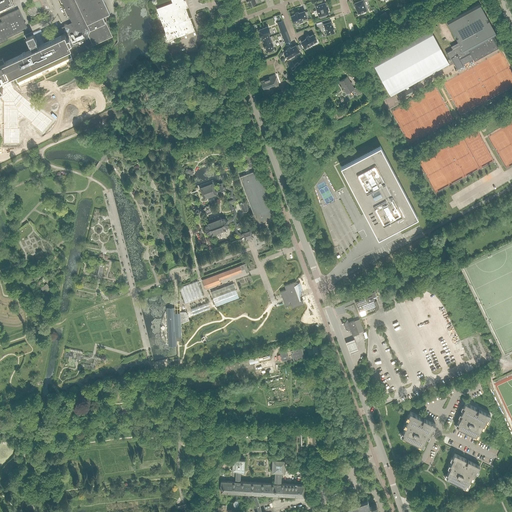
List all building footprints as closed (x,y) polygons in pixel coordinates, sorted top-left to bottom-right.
[(0,8),(14,3),(12,0),(0,0),(0,91),(2,90),(6,94),(1,99),(3,145),(18,143),(18,111),(42,134),(52,121),(13,90),(11,87),(4,79),(14,75),(18,83),(72,58),(69,49),(73,48),(72,46),(76,45),(79,52),(113,36),(106,22),(105,22),(103,17),(110,13),(103,0),(60,0),(61,3),(63,2),(65,8),(64,8),(68,16),(69,16),(72,22),(71,23),(72,26),(70,28),(68,32),(70,34),(66,36),(65,34),(40,46),(33,31),(25,35),(31,50),(0,64),(0,63),(0,42),(8,39),(7,37),(28,28),(19,8),(1,17),(3,22),(0,22),(0,8)] [(171,40),(194,31),(185,8),(187,7),(185,1),(184,1),(183,0),(171,0),(173,3),(157,9),(166,33),(163,34),(166,44),(172,42),(171,40)] [(357,0),(358,1),(354,3),(356,6),(355,6),(357,10),(358,13),(366,10),(362,0),(357,0)] [(327,6),(326,6),(325,2),(317,5),(317,4),(316,4),(316,5),(315,5),(319,16),(325,14),(328,13),(327,10),(328,10),(327,6)] [(431,30),(372,63),(391,96),(406,88),(407,90),(409,88),(408,86),(414,83),(432,73),(433,75),(435,74),(434,72),(449,64),(450,65),(454,63),(457,68),(463,64),(462,63),(471,58),(472,59),(473,59),(474,61),(498,48),(492,36),(496,34),(479,3),(446,21),(459,43),(451,47),(452,49),(446,53),(450,59),(448,60),(431,30)] [(304,11),(298,13),(298,12),(295,14),(291,16),(295,25),(308,20),(304,11)] [(386,11),(380,16),(384,22),(390,18),(386,11)] [(287,31),(283,20),(277,23),(281,33),(287,31)] [(318,22),(316,23),(317,26),(319,26),(324,24),(327,34),(328,34),(328,35),(332,34),(332,33),(334,32),(333,28),(334,28),(332,25),(331,25),(331,22),(326,23),(325,20),(318,22)] [(259,33),(261,37),(262,37),(263,40),(269,37),(268,34),(270,33),(268,26),(259,30),(260,32),(259,33)] [(281,33),(285,43),(291,41),(287,31),(281,33)] [(313,35),(309,37),(309,36),(306,38),(306,39),(301,42),(305,48),(317,41),(313,35)] [(268,50),(269,52),(273,51),(272,48),(273,48),(273,46),(272,42),(271,42),(269,37),(263,40),(264,42),(263,43),(265,47),(267,50),(268,50)] [(179,55),(175,43),(166,46),(170,58),(179,55)] [(291,59),(295,56),(294,54),(299,51),(296,45),(290,48),(290,47),(287,49),(287,50),(284,52),(287,58),(290,57),(291,59)] [(261,82),(261,83),(261,84),(262,84),(262,85),(263,87),(262,88),(263,89),(264,90),(273,88),(273,89),(279,87),(275,75),(269,77),(269,78),(261,81),(261,82)] [(354,88),(347,77),(339,82),(346,94),(352,90),(356,97),(363,92),(359,85),(354,88)] [(412,87),(404,92),(406,97),(415,92),(412,87)] [(380,146),(341,167),(365,214),(373,229),(378,238),(399,228),(418,217),(380,146)] [(253,162),(249,151),(243,153),(247,165),(250,167),(252,166),(253,162)] [(194,171),(186,168),(184,172),(190,174),(189,174),(193,176),(194,171)] [(276,217),(258,170),(240,177),(257,224),(276,217)] [(200,188),(204,200),(217,195),(216,192),(213,183),(200,188)] [(220,191),(216,192),(217,195),(226,192),(225,190),(227,189),(231,191),(230,197),(230,199),(232,198),(233,200),(228,202),(231,211),(233,211),(234,214),(232,219),(228,221),(228,222),(229,223),(233,221),(235,226),(233,227),(234,228),(239,239),(244,237),(245,240),(249,238),(253,237),(252,234),(250,230),(246,232),(242,233),(243,234),(241,235),(238,228),(239,228),(238,227),(235,219),(237,214),(234,208),(233,208),(231,204),(236,201),(234,196),(233,195),(234,189),(227,186),(224,188),(222,183),(218,185),(220,191)] [(240,204),(243,212),(249,209),(246,202),(240,204)] [(226,227),(228,227),(228,225),(230,223),(229,223),(228,222),(228,221),(228,220),(228,219),(225,219),(224,218),(222,219),(222,217),(220,217),(215,220),(209,222),(207,222),(208,224),(206,224),(205,227),(204,228),(205,230),(206,232),(208,233),(209,234),(211,233),(212,235),(219,232),(227,229),(226,227)] [(246,263),(202,279),(205,289),(221,283),(219,280),(242,272),(242,270),(245,269),(246,273),(249,272),(246,263)] [(179,288),(185,303),(203,296),(197,281),(179,288)] [(284,286),(286,289),(280,292),(283,299),(286,306),(291,304),(293,308),(304,304),(303,299),(301,300),(301,299),(301,298),(301,297),(301,296),(302,295),(302,294),(302,293),(301,292),(302,291),(302,290),(302,289),(302,288),(302,287),(302,286),(302,285),(302,284),(301,283),(301,282),(300,281),(297,284),(296,281),(293,282),(288,284),(284,286)] [(234,284),(211,292),(214,302),(216,306),(239,298),(237,292),(234,284)] [(367,298),(356,302),(360,312),(375,306),(376,306),(374,302),(373,298),(376,297),(374,292),(366,295),(367,298)] [(511,298),(485,311),(504,352),(511,348),(511,298)] [(193,315),(210,309),(208,303),(191,309),(193,315)] [(166,308),(167,318),(175,318),(175,312),(174,307),(166,308)] [(175,318),(167,318),(168,341),(181,341),(181,323),(189,320),(186,312),(180,312),(175,312),(175,318)] [(359,319),(354,321),(357,329),(359,333),(362,331),(364,331),(359,319)] [(347,320),(345,323),(343,323),(346,329),(349,331),(351,330),(353,335),(356,334),(358,333),(354,321),(351,322),(349,323),(347,320)] [(354,338),(346,341),(350,353),(359,350),(354,338)] [(318,346),(308,348),(310,357),(319,355),(318,346)] [(302,348),(291,350),(294,361),(304,358),(302,348)] [(280,353),(282,361),(289,359),(287,352),(280,353)] [(193,399),(218,393),(217,388),(192,395),(193,399)] [(457,423),(459,424),(457,427),(476,436),(477,433),(478,434),(483,425),(484,425),(486,421),(488,422),(489,419),(488,419),(490,415),(465,402),(463,406),(462,406),(461,409),(463,410),(461,414),(462,415),(457,423)] [(402,432),(404,433),(402,436),(421,445),(422,442),(423,442),(428,434),(429,434),(431,430),(433,431),(434,428),(433,428),(435,424),(410,411),(408,415),(407,415),(406,418),(408,419),(406,423),(407,424),(402,432)] [(447,474),(448,475),(446,478),(465,487),(467,484),(468,484),(472,476),(473,476),(475,472),(477,473),(479,470),(478,470),(480,466),(454,453),(452,457),(451,457),(450,460),(452,461),(450,465),(451,466),(447,474)] [(240,503),(238,500),(238,494),(247,494),(255,494),(258,495),(304,497),(304,485),(280,484),(281,473),(284,473),(285,460),(272,459),(271,472),(275,472),(274,484),(240,482),(240,472),(244,472),(245,460),(233,459),(232,471),(236,472),(235,482),(221,481),(220,493),(236,493),(235,500),(233,503),(233,505),(235,508),(238,508),(240,506),(240,503)] [(329,468),(324,482),(328,484),(334,470),(329,468)] [(371,511),(377,508),(376,504),(369,506),(367,500),(331,511),(265,511),(266,511),(263,511),(262,511),(257,497),(258,495),(255,494),(247,494),(246,497),(254,498),(258,511),(371,511)]
